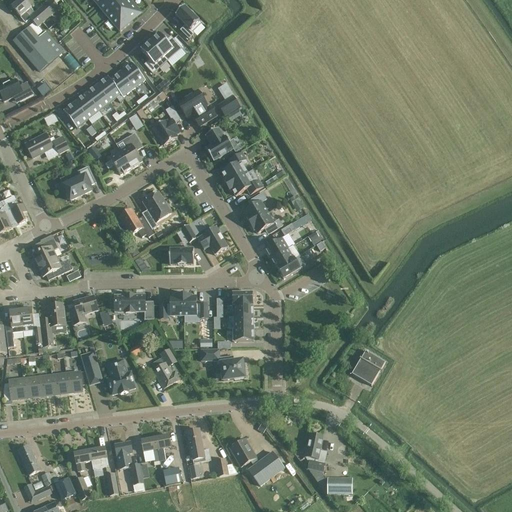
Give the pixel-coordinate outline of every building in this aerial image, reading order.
[(50,0),(48,0),(41,7),(42,8),(35,14),(31,9),(32,8),(24,0),(20,0),(12,8),(20,18),(25,24),(30,20),(33,24),(29,27),(13,41),(39,72),(63,52),(46,32),(39,38),(37,36),(42,32),(39,28),(59,10),(50,0)] [(91,0),(99,8),(109,0),(91,0)] [(111,0),(109,0),(99,8),(108,19),(119,9),(111,0)] [(130,0),(111,0),(119,9),(128,1),(129,2),(131,0),(130,0)] [(128,1),(119,9),(131,23),(140,15),(129,2),(128,1)] [(119,9),(108,19),(120,34),(132,24),(131,23),(119,9)] [(185,9),(176,17),(186,27),(181,32),(190,41),(195,35),(192,32),(200,24),(195,18),(196,17),(191,12),(190,13),(185,9)] [(160,35),(151,43),(165,60),(174,52),(177,55),(183,50),(174,40),(169,45),(160,35)] [(151,43),(141,52),(150,62),(145,66),(153,76),(159,71),(156,67),(165,60),(151,43)] [(132,64),(121,73),(135,91),(146,82),(132,64)] [(110,81),(122,97),(121,97),(123,99),(135,91),(121,73),(110,81)] [(109,79),(97,87),(111,105),(121,97),(122,97),(110,81),(109,79)] [(16,80),(0,88),(0,99),(1,101),(3,100),(4,103),(17,97),(20,103),(34,96),(30,89),(23,93),(16,80)] [(43,98),(50,92),(45,85),(37,90),(43,98)] [(97,87),(86,96),(100,113),(111,105),(97,87)] [(224,118),(240,109),(230,92),(222,97),(226,103),(218,108),(224,118)] [(195,121),(199,127),(215,117),(211,110),(209,111),(198,93),(179,105),(186,118),(192,114),(196,120),(195,121)] [(86,96),(75,104),(89,122),(100,113),(86,96)] [(158,97),(152,103),(155,107),(162,102),(158,97)] [(75,104),(64,113),(77,131),(89,122),(75,104)] [(168,121),(153,131),(164,148),(179,139),(177,137),(182,134),(176,125),(182,121),(173,107),(166,112),(171,120),(169,122),(168,121)] [(136,117),(129,121),(132,126),(139,122),(136,117)] [(206,150),(213,162),(233,150),(226,137),(224,138),(218,129),(206,137),(213,146),(206,150)] [(25,145),(33,159),(53,149),(51,145),(52,144),(59,157),(70,151),(59,131),(52,135),(54,138),(49,141),(46,135),(25,145)] [(120,152),(131,170),(139,166),(139,165),(142,163),(135,153),(142,148),(134,135),(127,139),(128,141),(123,144),(126,149),(120,152)] [(114,167),(120,176),(123,175),(131,170),(120,152),(109,160),(111,162),(105,166),(108,170),(114,167)] [(224,181),(227,187),(253,172),(252,171),(247,174),(243,168),(248,164),(242,155),(230,162),(233,168),(222,174),(225,180),(224,181)] [(70,201),(70,203),(92,192),(89,188),(96,185),(88,168),(77,173),(80,179),(63,187),(66,194),(65,196),(67,201),(70,201)] [(253,172),(227,187),(231,193),(232,192),(236,198),(247,191),(251,196),(263,189),(257,179),(252,182),(247,175),(253,172)] [(145,220),(152,231),(159,227),(156,224),(171,215),(169,211),(170,211),(166,204),(165,205),(158,194),(143,204),(148,211),(142,215),(145,220)] [(246,218),(251,226),(269,215),(261,204),(266,201),(263,195),(251,202),(254,207),(244,213),(247,217),(246,218)] [(290,201),(294,208),(302,203),(298,196),(290,201)] [(6,206),(5,206),(15,227),(26,222),(22,215),(27,213),(23,205),(19,207),(16,201),(14,197),(4,202),(6,206)] [(0,208),(0,221),(5,232),(15,227),(5,206),(6,206),(4,202),(0,203),(0,208),(0,209),(0,208)] [(147,236),(148,239),(154,235),(152,231),(145,220),(139,224),(131,211),(119,219),(122,224),(118,227),(122,234),(127,231),(131,237),(138,233),(142,239),(147,236)] [(269,215),(251,226),(254,232),(255,231),(258,235),(267,229),(270,235),(283,227),(279,221),(274,224),(269,215)] [(189,227),(195,236),(202,232),(196,223),(189,227)] [(181,230),(189,243),(196,239),(188,225),(181,230)] [(282,232),(285,238),(296,231),(293,225),(282,232)] [(204,237),(198,240),(204,251),(210,248),(215,257),(228,249),(216,228),(203,236),(204,237)] [(317,234),(309,239),(311,243),(312,243),(315,248),(317,247),(322,244),(319,239),(319,238),(317,234)] [(33,256),(38,267),(57,258),(54,251),(58,249),(52,236),(41,242),(42,244),(32,248),(35,255),(33,256)] [(265,250),(271,260),(289,250),(282,239),(265,250)] [(294,247),(289,250),(271,260),(278,271),(295,260),(300,257),(294,247)] [(194,250),(170,250),(170,266),(178,266),(178,267),(186,267),(186,266),(194,266),(194,250)] [(46,276),(49,282),(72,271),(69,264),(65,262),(60,265),(57,258),(38,267),(43,278),(46,276)] [(295,260),(278,271),(284,281),(301,270),(295,260)] [(71,283),(83,277),(80,271),(68,276),(71,283)] [(217,300),(217,307),(223,307),(228,307),(233,307),(246,307),(253,307),(253,294),(233,295),(233,303),(223,303),(223,300),(217,300)] [(68,312),(73,328),(86,324),(84,316),(98,312),(94,297),(74,303),(76,310),(68,312)] [(111,300),(111,311),(115,311),(115,314),(125,313),(125,314),(145,313),(145,321),(154,321),(154,303),(145,303),(145,297),(115,297),(115,300),(111,300)] [(184,317),(184,297),(175,297),(175,298),(171,298),(171,307),(167,307),(167,306),(160,306),(160,320),(167,320),(167,317),(171,317),(171,318),(184,317)] [(192,297),(184,297),(184,317),(197,317),(196,316),(201,316),(201,320),(208,319),(207,305),(200,306),(200,307),(196,307),(196,298),(192,298),(192,297)] [(48,307),(51,328),(66,327),(63,305),(57,306),(56,305),(51,305),(50,307),(48,307)] [(233,311),(233,319),(253,318),(253,307),(246,307),(233,307),(228,307),(228,311),(233,311)] [(34,332),(36,346),(43,345),(41,329),(35,330),(34,326),(32,310),(30,310),(29,308),(22,309),(22,311),(21,311),(23,333),(34,332)] [(6,333),(8,349),(14,348),(12,334),(23,333),(21,311),(9,313),(12,332),(6,333)] [(253,330),(253,318),(233,319),(229,319),(229,330),(234,330),(253,330)] [(150,327),(139,333),(142,338),(153,332),(150,327)] [(54,347),(52,330),(41,332),(43,348),(54,347)] [(253,330),(234,330),(234,342),(254,342),(253,330)] [(137,342),(127,347),(133,359),(143,354),(137,342)] [(153,371),(164,390),(180,381),(175,372),(172,374),(169,368),(177,363),(169,350),(161,356),(166,363),(164,364),(162,360),(151,365),(154,370),(153,371)] [(201,352),(202,363),(217,362),(217,366),(221,365),(223,382),(235,380),(235,382),(244,380),(243,379),(245,379),(245,377),(247,377),(246,370),(244,370),(243,361),(233,363),(233,358),(220,360),(219,352),(201,352)] [(366,352),(352,376),(372,387),(385,363),(366,352)] [(88,376),(99,373),(94,354),(82,357),(88,376)] [(107,381),(112,396),(120,394),(121,395),(128,393),(127,392),(135,389),(131,374),(127,375),(125,367),(109,372),(111,380),(107,381)] [(80,373),(66,375),(68,395),(83,393),(80,373)] [(66,375),(52,376),(54,397),(68,395),(66,375)] [(52,376),(38,378),(40,398),(54,397),(52,376)] [(38,378),(24,380),(26,400),(40,398),(38,378)] [(12,402),(26,400),(24,380),(9,381),(12,402)] [(193,461),(194,465),(211,462),(209,451),(203,452),(199,431),(187,433),(192,461),(193,461)] [(327,493),(327,496),(352,496),(353,480),(327,480),(327,481),(322,474),(324,474),(325,465),(318,463),(320,453),(323,438),(310,435),(305,459),(309,465),(308,471),(309,471),(326,494),(327,493)] [(155,439),(160,462),(166,461),(164,450),(172,448),(170,436),(155,439)] [(153,459),(154,467),(160,466),(160,462),(155,439),(141,441),(143,453),(151,452),(152,459),(153,459)] [(230,449),(241,468),(257,459),(246,440),(239,444),(236,443),(232,446),(232,448),(230,449)] [(117,457),(120,470),(128,469),(128,465),(131,464),(129,455),(132,454),(130,444),(115,446),(117,457)] [(29,447),(18,452),(29,476),(40,472),(29,447)] [(91,463),(93,471),(109,468),(107,459),(108,459),(106,448),(90,451),(92,462),(91,463)] [(76,465),(78,474),(86,472),(85,464),(91,463),(92,462),(90,451),(74,454),(76,465)] [(272,452),(248,471),(260,488),(285,469),(272,452)] [(216,462),(218,478),(229,477),(226,460),(216,462)] [(130,467),(134,487),(144,485),(142,477),(140,465),(130,467)] [(193,480),(201,479),(199,465),(191,466),(193,480)] [(181,483),(178,469),(163,472),(166,486),(181,483)] [(41,477),(46,488),(59,482),(55,473),(50,475),(50,473),(41,477)] [(106,476),(110,497),(119,496),(115,474),(106,476)] [(73,483),(82,502),(92,498),(83,478),(73,483)] [(55,486),(62,502),(76,496),(69,480),(55,486)] [(34,485),(36,490),(45,487),(43,482),(34,485)] [(0,511),(6,511),(8,511),(3,501),(0,502),(0,511)]
